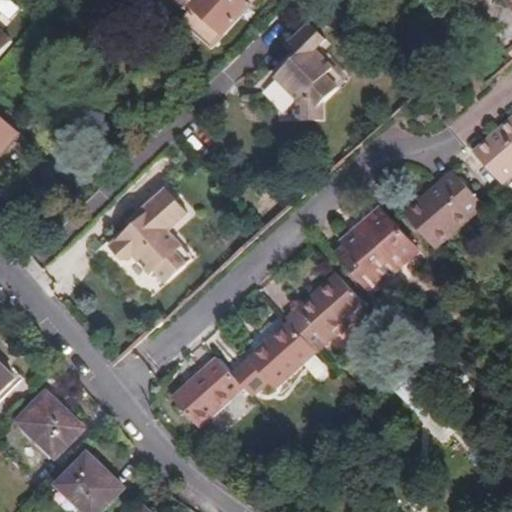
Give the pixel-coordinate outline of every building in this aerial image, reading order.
[(211,47),(258,0),(201,0),(183,18),(211,47)] [(511,0),(498,0),(511,15),(511,0)] [(319,36),(307,23),(282,47),(294,59),(272,81),(293,103),(294,125),(324,123),(322,107),(342,92),(336,85),(340,81),(331,71),(332,70),(310,45),(319,36)] [(0,53),(11,41),(0,32),(0,53)] [(511,41),(501,50),(508,59),(511,55),(511,41)] [(0,157),(18,137),(0,121),(0,157)] [(502,188),(511,179),(511,122),(474,158),(502,188)] [(402,222),(434,258),(483,214),(451,178),(402,222)] [(164,287),(186,266),(190,261),(180,250),(181,249),(168,234),(187,217),(162,189),(123,223),(127,227),(106,245),(125,266),(132,259),(147,278),(153,273),(164,287)] [(344,253),(380,293),(396,278),(391,273),(414,253),(380,214),(340,248),(344,253)] [(77,249),(59,259),(73,282),(91,272),(77,249)] [(335,260),(371,300),(380,293),(344,253),(335,260)] [(391,273),(396,278),(419,258),(414,253),(391,273)] [(292,328),(317,356),(366,313),(339,282),(290,326),(292,328)] [(275,393),(317,356),(292,328),(233,379),(246,394),(253,402),(270,387),(275,393)] [(424,359),(412,370),(420,380),(444,359),(436,349),(424,359)] [(362,364),(379,382),(390,370),(374,353),(362,364)] [(233,379),(219,362),(174,403),(199,433),(246,394),(233,379)] [(0,397),(15,382),(0,368),(0,397)] [(443,437),(455,425),(409,377),(396,389),(443,437)] [(58,458),(86,431),(50,394),(22,423),(58,458)] [(313,437),(322,448),(329,443),(339,434),(329,423),(313,437)] [(342,458),(329,443),(322,448),(317,453),(306,463),(279,486),(285,493),(292,501),(342,458)] [(303,459),(306,463),(317,453),(314,449),(303,459)] [(73,511),(111,511),(122,503),(90,464),(57,492),(73,511)] [(254,507),(261,511),(277,511),(285,505),(279,498),(285,493),(279,486),(254,507)]
